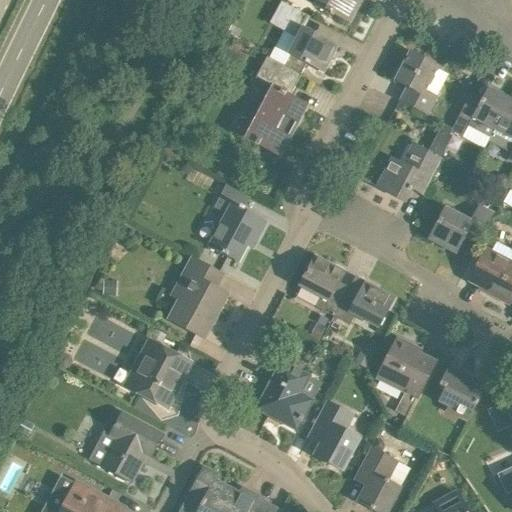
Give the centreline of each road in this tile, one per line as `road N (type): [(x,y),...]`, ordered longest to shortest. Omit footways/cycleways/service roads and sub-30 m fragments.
road 1 (residential): [(511,362),(453,320),(416,266),(300,219)]
road 2 (residential): [(300,219),(305,183),(400,0)]
road 3 (residential): [(209,428),(300,219)]
road 4 (residential): [(319,511),(275,461),(209,428)]
